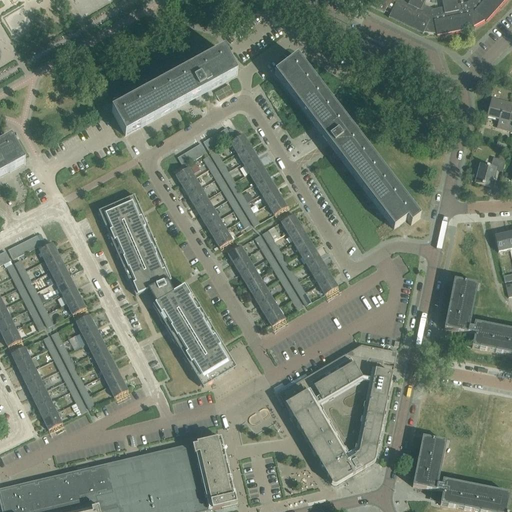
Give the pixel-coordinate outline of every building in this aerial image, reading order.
[(441,0),(443,8),(433,10),(423,5),(425,0),(410,0),(408,5),(397,0),(373,0),(370,7),(383,14),(385,12),(390,15),(388,19),(422,35),(423,33),(436,35),(436,37),(473,29),(473,27),(484,21),(485,22),(486,23),(506,0),(469,0),(468,3),(463,4),(462,2),(460,2),(461,4),(457,5),(455,0),(441,0)] [(112,115),(124,137),(236,76),(224,54),(220,57),(112,115)] [(276,75),(394,230),(406,221),(410,227),(418,221),(296,60),(276,75)] [(499,121),(497,129),(511,133),(511,132),(511,115),(509,114),(511,105),(492,100),(487,118),(499,121)] [(221,132),(227,142),(232,139),(226,129),(221,132)] [(217,135),(223,145),(227,142),(221,132),(217,135)] [(212,138),(218,147),(223,145),(217,135),(212,138)] [(230,144),(236,155),(249,147),(243,136),(234,141),(230,144)] [(208,141),(214,150),(218,147),(212,138),(208,141)] [(203,144),(209,153),(214,150),(208,141),(203,144)] [(0,177),(24,165),(22,161),(12,143),(0,149),(0,177)] [(196,148),(201,157),(206,154),(200,145),(196,148)] [(236,155),(242,165),(255,157),(249,147),(236,155)] [(191,151),(197,160),(201,157),(196,148),(191,151)] [(187,153),(192,163),(197,160),(191,151),(187,153)] [(182,156),(188,166),(192,163),(187,153),(182,156)] [(212,158),(217,166),(222,163),(217,155),(212,158)] [(177,159),(183,169),(188,166),(182,156),(177,159)] [(242,165),(249,175),(262,167),(255,157),(242,165)] [(208,158),(203,161),(207,169),(213,166),(208,158)] [(490,168),(480,166),(475,184),(490,188),(495,172),(502,174),(505,162),(493,159),(490,168)] [(218,169),(223,176),(228,173),(223,166),(218,169)] [(249,175),(255,185),(268,178),(262,167),(249,175)] [(214,168),(209,171),(214,179),(219,176),(214,168)] [(195,179),(189,169),(185,171),(175,177),(182,187),(195,179)] [(225,179),(229,187),(234,184),(230,176),(225,179)] [(225,186),(220,178),(215,181),(220,189),(225,186)] [(255,185),(261,196),(274,188),(268,178),(255,185)] [(201,190),(195,179),(182,187),(188,198),(201,190)] [(231,189),(235,197),(240,194),(236,186),(231,189)] [(261,196),(267,206),(280,198),(274,188),(261,196)] [(226,189),(221,192),(226,199),(231,196),(226,189)] [(207,200),(201,190),(188,198),(194,208),(207,200)] [(134,198),(134,197),(98,212),(99,213),(99,214),(101,213),(103,218),(101,219),(108,234),(108,235),(110,234),(112,239),(110,240),(117,255),(117,256),(119,255),(121,260),(120,261),(126,276),(126,277),(128,276),(130,281),(129,282),(135,297),(148,292),(156,305),(153,307),(177,347),(179,346),(202,385),(216,376),(218,379),(223,375),(221,373),(234,366),(225,351),(224,349),(222,346),(186,287),(173,295),(168,283),(171,282),(164,267),(164,266),(163,267),(160,262),(162,261),(162,260),(155,246),(154,246),(151,241),(153,240),(153,239),(146,225),(144,225),(142,220),(144,219),(143,218),(143,217),(142,214),(137,204),(135,205),(133,199),(135,198),(134,198)] [(237,200),(242,207),(247,204),(242,197),(237,200)] [(267,206),(274,217),(287,209),(280,198),(267,206)] [(233,199),(227,202),(232,210),(237,207),(233,199)] [(207,200),(194,208),(200,218),(214,210),(207,200)] [(248,207),(243,210),(248,218),(253,215),(258,212),(254,207),(250,210),(248,207)] [(239,209),(234,212),(238,220),(243,217),(239,209)] [(214,210),(200,218),(207,229),(220,221),(214,210)] [(294,216),(281,224),(287,235),(300,227),(294,216)] [(249,220),(254,228),(259,225),(254,217),(249,220)] [(245,219),(240,222),(244,230),(250,227),(245,219)] [(220,221),(207,229),(213,239),(226,231),(220,221)] [(300,227),(287,235),(293,245),(306,237),(300,227)] [(226,231),(213,239),(219,250),(232,242),(226,231)] [(494,237),(498,254),(510,251),(506,234),(494,237)] [(264,239),(269,246),(274,243),(269,235),(264,239)] [(32,239),(36,249),(42,247),(37,237),(32,239)] [(259,237),(254,240),(259,248),(264,245),(259,237)] [(306,237),(293,245),(300,256),(313,248),(306,237)] [(27,242),(32,252),(36,249),(32,239),(27,242)] [(22,244),(27,254),(32,252),(27,242),(22,244)] [(18,247),(22,256),(27,254),(22,244),(18,247)] [(39,252),(45,263),(58,256),(53,245),(43,250),(39,252)] [(270,249),(275,257),(280,253),(275,246),(270,249)] [(13,249),(18,258),(22,256),(18,247),(13,249)] [(228,256),(234,267),(248,259),(241,248),(228,256)] [(266,248),(261,251),(265,259),(270,256),(266,248)] [(300,256),(306,266),(319,258),(313,248),(300,256)] [(8,251),(12,261),(18,258),(13,249),(8,251)] [(0,255),(5,265),(10,262),(5,253),(0,255)] [(45,263),(50,274),(64,267),(58,256),(45,263)] [(276,259),(281,267),(286,264),(281,256),(276,259)] [(276,266),(272,258),(267,261),(271,269),(276,266)] [(306,266),(312,276),(325,268),(319,258),(306,266)] [(248,259),(234,267),(240,277),(254,269),(248,259)] [(16,267),(20,275),(25,273),(21,265),(16,267)] [(12,266),(6,269),(10,277),(16,274),(12,266)] [(283,269),(287,277),(292,274),(288,266),(283,269)] [(50,274),(56,284),(69,277),(64,267),(50,274)] [(278,268),(273,271),(278,279),(283,276),(278,268)] [(312,276),(318,286),(331,278),(325,268),(312,276)] [(254,269),(240,277),(247,287),(260,279),(254,269)] [(22,278),(26,286),(31,284),(27,276),(22,278)] [(289,280),(293,287),(299,284),(294,276),(289,280)] [(511,276),(503,278),(504,284),(511,282),(511,276)] [(17,277),(12,280),(16,288),(21,285),(17,277)] [(56,284),(61,295),(75,288),(69,277),(56,284)] [(331,278),(318,286),(325,297),(338,289),(331,278)] [(260,279),(247,287),(253,298),(266,289),(260,279)] [(284,279),(279,282),(284,289),(289,286),(284,279)] [(511,332),(469,324),(477,286),(454,281),(444,331),(465,335),(464,343),(472,345),(472,349),(511,356),(511,332)] [(27,289),(31,297),(36,294),(32,286),(27,289)] [(295,290),(300,298),(305,294),(300,287),(295,290)] [(23,288),(17,291),(21,299),(27,296),(23,288)] [(61,295),(67,306),(80,299),(75,288),(61,295)] [(266,289),(253,298),(259,308),(273,300),(266,289)] [(290,289),(285,292),(290,300),(295,296),(290,289)] [(32,300),(36,308),(42,305),(38,297),(32,300)] [(301,300),(306,308),(311,305),(306,297),(301,300)] [(28,298),(23,301),(27,309),(32,306),(28,298)] [(67,306),(72,317),(86,310),(80,299),(67,306)] [(297,299),(291,302),(296,310),(301,307),(297,299)] [(273,300),(259,308),(265,318),(279,310),(273,300)] [(38,310),(42,318),(47,316),(43,308),(38,310)] [(0,311),(0,324),(11,319),(5,309),(0,311)] [(33,309),(28,312),(32,320),(37,317),(33,309)] [(279,310),(265,318),(272,329),(285,321),(279,310)] [(76,324),(82,335),(95,328),(90,317),(76,324)] [(43,321),(47,329),(52,326),(48,318),(43,321)] [(11,319),(0,324),(0,333),(2,337),(16,330),(11,319)] [(39,319),(33,322),(37,330),(43,327),(39,319)] [(82,335),(87,346),(101,339),(95,328),(82,335)] [(16,330),(2,337),(7,348),(21,341),(16,330)] [(53,340),(57,348),(62,345),(58,337),(53,340)] [(48,338),(43,341),(47,349),(52,346),(48,338)] [(64,344),(67,351),(80,346),(77,339),(64,344)] [(87,346),(92,356),(106,349),(101,339),(87,346)] [(58,350),(62,358),(68,355),(64,347),(58,350)] [(361,347),(278,396),(332,487),(333,487),(333,488),(334,488),(335,488),(336,488),(336,487),(337,487),(373,466),(373,465),(374,465),(374,464),(375,464),(375,463),(375,462),(397,354),(361,347)] [(25,349),(11,356),(16,367),(30,360),(25,349)] [(54,349),(49,352),(53,360),(58,357),(54,349)] [(92,356),(98,367),(111,360),(106,349),(92,356)] [(64,361),(68,369),(73,366),(69,358),(64,361)] [(30,360),(16,367),(21,378),(35,371),(30,360)] [(59,360),(54,363),(58,371),(63,368),(59,360)] [(98,367),(103,377),(117,370),(111,360),(98,367)] [(69,371),(73,379),(79,377),(74,369),(69,371)] [(65,370),(59,373),(63,381),(69,378),(65,370)] [(103,377),(109,388),(122,381),(117,370),(103,377)] [(35,371),(21,378),(27,388),(41,381),(35,371)] [(74,382),(79,390),(84,387),(80,379),(74,382)] [(27,388),(32,399),(46,392),(41,381),(27,388)] [(70,381),(65,384),(69,392),(74,389),(70,381)] [(109,388),(114,399),(128,392),(122,381),(109,388)] [(80,392),(84,400),(89,398),(85,390),(80,392)] [(46,392),(32,399),(37,410),(51,403),(46,392)] [(75,392),(70,394),(74,402),(80,400),(75,392)] [(86,404),(90,412),(95,409),(91,401),(86,404)] [(81,402),(75,405),(80,413),(85,410),(81,402)] [(37,410),(42,420),(56,414),(51,403),(37,410)] [(56,414),(42,420),(48,432),(62,425),(56,414)] [(113,495),(116,511),(212,511),(236,507),(235,500),(221,439),(196,445),(197,447),(107,468),(113,495)] [(432,500),(441,502),(440,506),(467,511),(507,511),(510,496),(479,489),(469,487),(438,481),(445,449),(446,443),(422,439),(412,487),(434,492),(432,500)] [(40,511),(95,499),(113,495),(107,468),(0,492),(0,494),(3,511),(40,511)] [(98,511),(95,499),(40,511),(98,511)]
